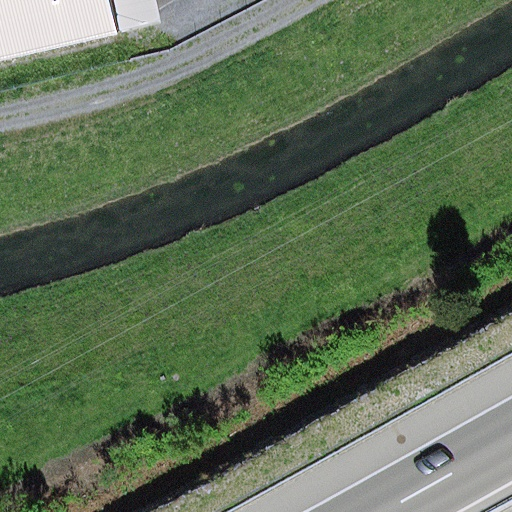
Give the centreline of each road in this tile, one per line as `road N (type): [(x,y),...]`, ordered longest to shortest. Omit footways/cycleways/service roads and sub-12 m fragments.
road 1 (track): [(0,119),(171,69),(301,0)]
road 2 (motorway): [(511,426),(351,511)]
